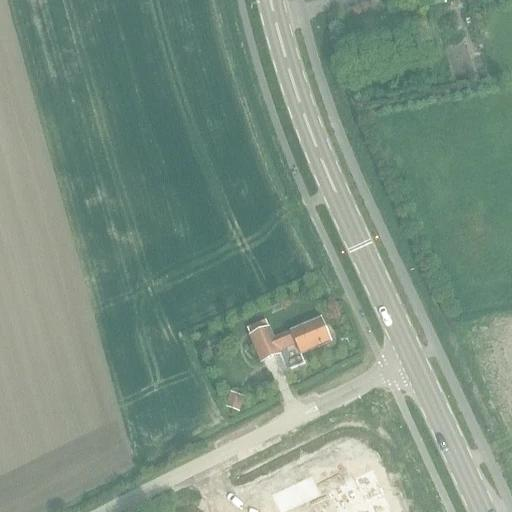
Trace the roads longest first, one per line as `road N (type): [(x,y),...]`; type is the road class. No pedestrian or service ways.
road 1 (tertiary): [(413,358),(325,167),(270,0)]
road 2 (unclassified): [(107,511),(413,358)]
road 3 (tertiary): [(484,511),(413,358)]
